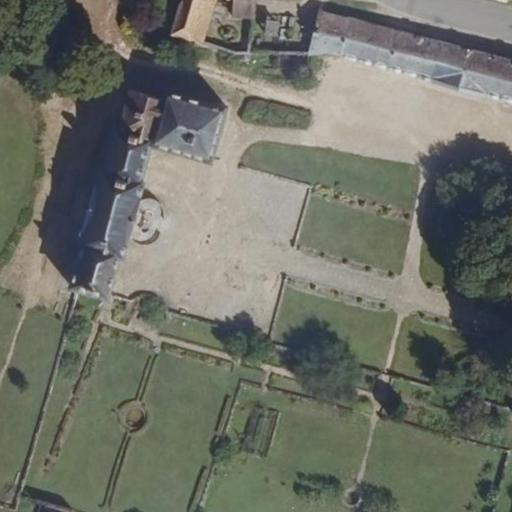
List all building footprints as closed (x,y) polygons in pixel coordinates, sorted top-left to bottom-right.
[(203,44),(215,0),(181,0),(180,5),(173,35),(203,44)] [(239,0),(239,12),(264,13),(263,0),(239,0)] [(511,60),(323,8),(318,7),(305,49),(323,49),(511,100),(511,60)] [(121,252),(142,179),(137,177),(145,142),(210,157),(224,101),(160,84),(158,92),(127,84),(116,125),(110,124),(100,164),(95,164),(73,239),(76,241),(64,282),(103,292),(115,250),(121,252)] [(265,455),(277,406),(249,399),(237,449),(265,455)]
